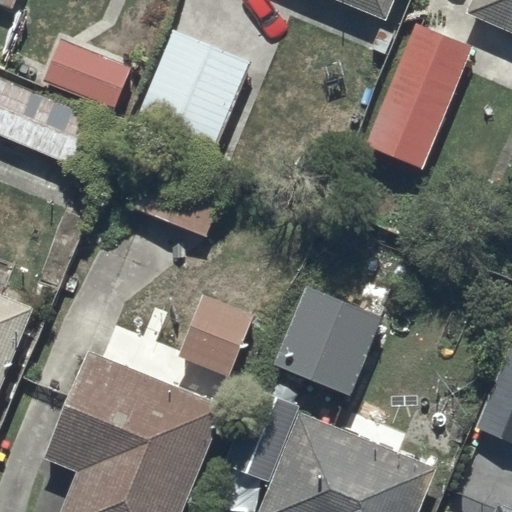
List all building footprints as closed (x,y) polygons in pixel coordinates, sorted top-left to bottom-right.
[(361,0),(387,10),(391,0),(361,0)] [(511,0),(465,0),(465,1),(511,21),(511,0)] [(471,34),(417,13),(365,137),(425,161),(450,98),(459,101),(470,72),(458,67),(471,34)] [(175,19),(135,104),(215,141),(254,55),(175,19)] [(64,29),(45,70),(113,99),(131,58),(64,29)] [(0,62),(0,129),(105,176),(130,120),(0,62)] [(156,134),(130,195),(207,228),(233,166),(156,134)] [(303,273),(271,350),(354,382),(384,304),(303,273)] [(0,384),(35,294),(0,280),(0,384)] [(205,285),(179,343),(232,365),(256,307),(205,285)] [(511,321),(474,419),(511,434),(511,321)] [(180,511),(227,395),(88,340),(44,446),(78,460),(56,511),(180,511)] [(412,511),(435,455),(297,399),(294,407),(252,391),(226,457),(269,474),(255,509),(260,511),(259,511),(412,511)] [(511,511),(511,497),(498,492),(489,511),(511,511)]
